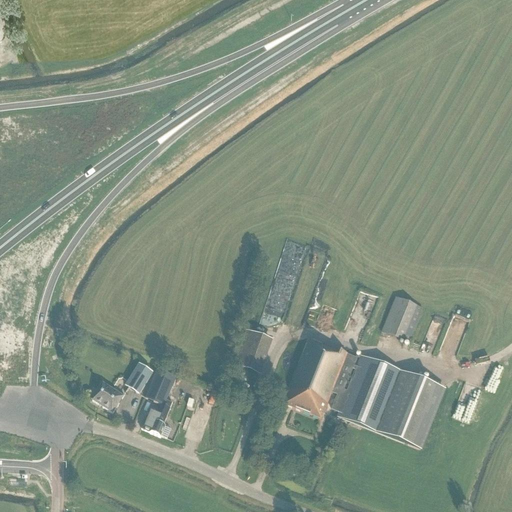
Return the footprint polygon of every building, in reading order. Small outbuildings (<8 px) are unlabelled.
[(408,345),(422,310),(396,299),(382,334),(408,345)] [(258,376),(270,341),(246,333),(234,368),(258,376)] [(48,337),(44,339),(51,353),(55,351),(48,337)] [(338,418),(418,449),(441,388),(361,357),(357,368),(354,367),(357,359),(347,355),(309,340),(284,406),(322,421),(332,394),(338,396),(332,411),(339,414),(338,418)] [(139,396),(153,375),(138,366),(125,387),(139,396)] [(164,427),(173,404),(167,402),(176,380),(157,372),(145,400),(158,406),(159,405),(162,406),(159,414),(150,411),(142,431),(151,434),(150,435),(161,439),(166,427),(164,427)] [(112,415),(123,398),(102,384),(91,402),(112,415)]
